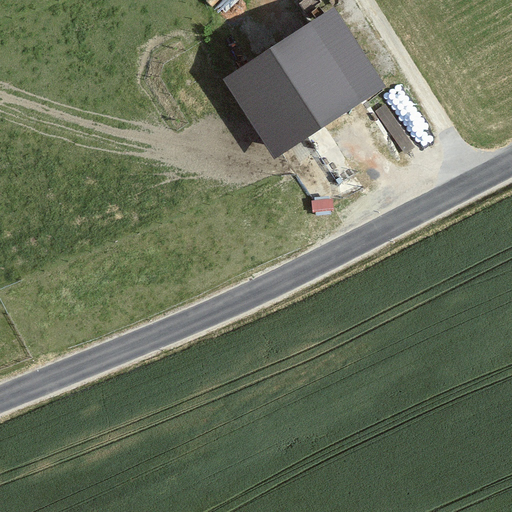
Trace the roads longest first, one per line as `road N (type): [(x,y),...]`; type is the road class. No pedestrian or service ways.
road 1 (tertiary): [(511,163),(300,270),(0,400)]
road 2 (track): [(365,0),(478,182)]
